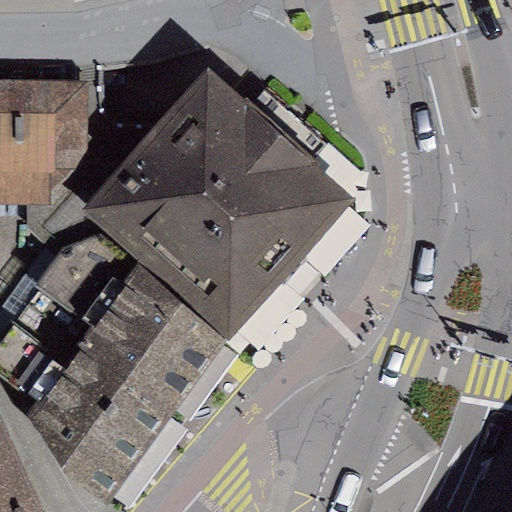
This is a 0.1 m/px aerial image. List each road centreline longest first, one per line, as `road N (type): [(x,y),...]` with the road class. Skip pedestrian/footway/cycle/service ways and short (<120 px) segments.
road 1 (residential): [(485,203),(441,182),(386,137),(308,41),(258,11),(143,35),(0,40)]
road 2 (primary): [(385,511),(465,307),(485,203)]
road 3 (primary): [(485,203),(479,123),(452,0)]
